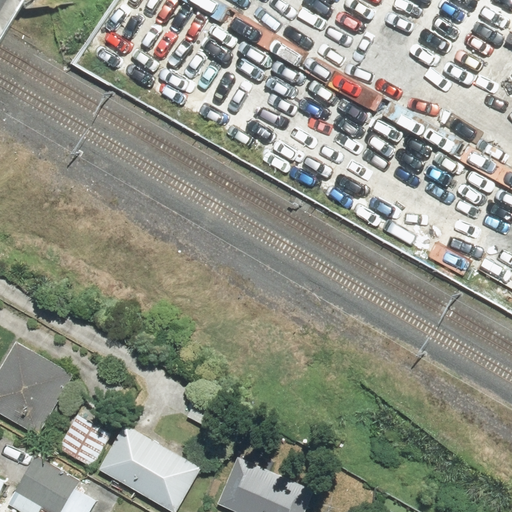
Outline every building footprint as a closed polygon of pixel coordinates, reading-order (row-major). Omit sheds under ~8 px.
[(511,130),(488,122),(475,160),(511,171),(511,130)] [(81,368),(22,342),(0,391),(0,408),(52,432),(81,368)] [(120,433),(84,413),(64,447),(100,467),(120,433)] [(211,465),(135,421),(109,465),(185,510),(211,465)] [(83,477),(40,452),(20,486),(63,511),(83,477)] [(317,511),(328,489),(251,452),(227,503),(245,511),(317,511)]
